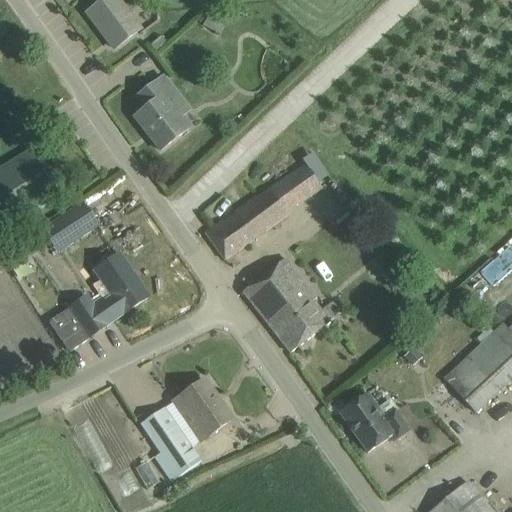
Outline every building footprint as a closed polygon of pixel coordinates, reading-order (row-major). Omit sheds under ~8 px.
[(114,50),(140,30),(116,0),(104,0),(87,14),(114,50)] [(149,107),(134,118),(160,152),(189,129),(181,119),(189,112),(162,77),(139,95),(149,107)] [(0,233),(62,194),(34,150),(0,171),(0,233)] [(269,190),(204,234),(224,262),(286,216),(286,215),(269,190)] [(83,205),(50,227),(64,248),(97,226),(83,205)] [(117,229),(129,248),(155,231),(142,212),(117,229)] [(118,255),(102,267),(95,272),(102,282),(100,283),(109,296),(94,307),(87,296),(69,309),(70,309),(89,339),(106,327),(106,326),(124,314),(125,315),(148,299),(118,255)] [(316,298),(286,260),(243,293),(290,354),(330,323),(312,301),(316,298)] [(70,309),(49,324),(69,353),(89,339),(70,309)] [(503,327),(494,335),(445,379),(476,413),(511,380),(511,326),(507,331),(503,327)] [(203,383),(173,403),(200,442),(232,421),(221,406),(220,407),(203,383)] [(384,418),(368,394),(339,414),(367,454),(394,435),(397,440),(408,431),(394,411),(384,418)] [(190,449),(164,410),(140,425),(161,454),(154,458),(171,483),(201,463),(190,449)] [(491,511),(467,483),(431,511),(491,511)]
